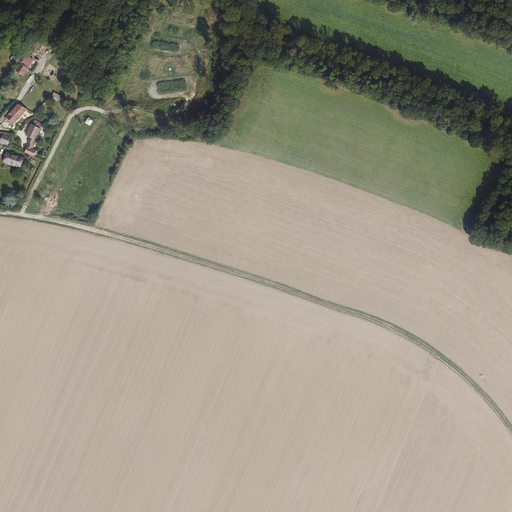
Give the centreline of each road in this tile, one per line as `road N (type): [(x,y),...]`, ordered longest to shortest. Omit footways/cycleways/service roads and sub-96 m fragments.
road 1 (track): [(0,211),(83,226),(402,332),(452,369),(511,432)]
road 2 (track): [(21,214),(70,116),(89,107),(160,116),(181,108),(201,66),(194,46)]
